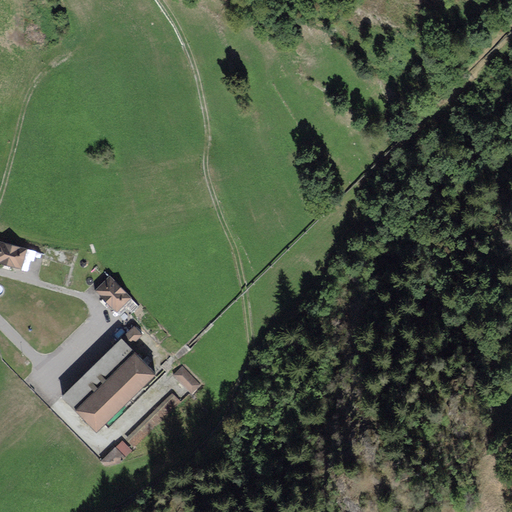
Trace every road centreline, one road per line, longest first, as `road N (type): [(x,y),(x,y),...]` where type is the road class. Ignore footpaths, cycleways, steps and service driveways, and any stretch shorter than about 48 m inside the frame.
road 1 (track): [(110,511),(197,449),(220,422),(248,353),(239,273),(205,171),(199,91),(182,37),(158,0)]
road 2 (residential): [(0,322),(48,371),(103,319),(87,296),(0,273)]
